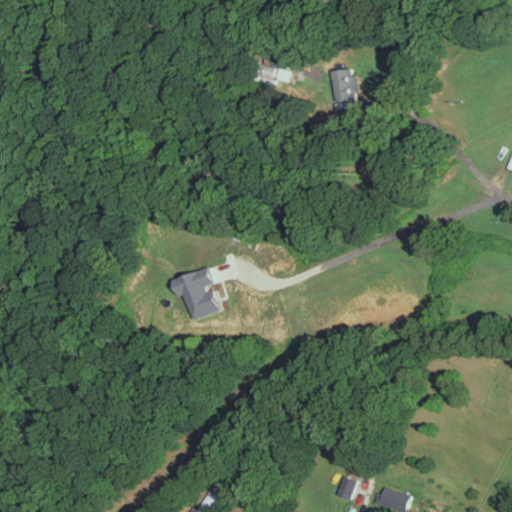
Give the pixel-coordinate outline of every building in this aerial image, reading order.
[(297,68),(291,66),(295,52),(277,47),(273,63),(284,66),(281,77),(293,80),(297,68)] [(336,67),(338,98),(347,98),(360,97),(358,66),(336,67)] [(177,277),(183,294),(190,292),(199,317),(226,307),(219,287),(213,289),(211,283),(219,280),(214,265),(177,277)] [(361,479),(348,474),(341,493),(354,497),(361,479)] [(211,511),(223,495),(215,490),(201,508),(197,511),(211,511)]
